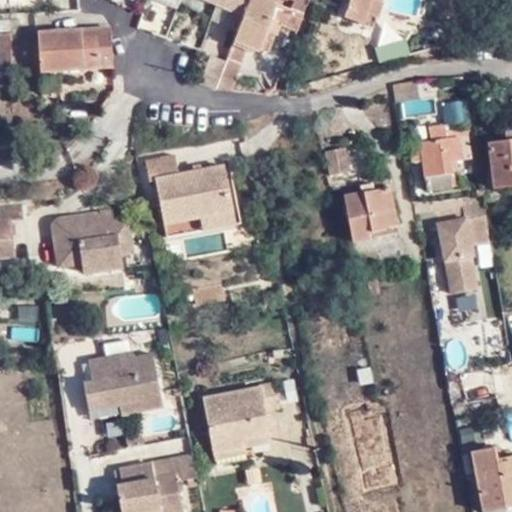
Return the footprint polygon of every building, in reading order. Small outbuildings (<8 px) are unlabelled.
[(219,0),(218,2),(247,15),(254,0),(219,0)] [(254,0),(247,15),(241,29),(231,56),(246,61),(253,43),(271,52),(283,22),(300,28),(306,12),(295,7),(278,0),(254,0)] [(300,0),(298,0),(295,7),(306,12),(309,4),(300,0)] [(355,0),(352,13),(371,17),(374,8),(376,0),(355,0)] [(386,0),(376,0),(374,8),(384,10),(386,0)] [(241,29),(247,15),(218,2),(212,16),(241,29)] [(61,67),(113,65),(113,27),(108,25),(100,26),(100,28),(41,31),(42,68),(61,67)] [(0,34),(0,51),(1,73),(13,73),(12,34),(0,34)] [(407,42),(375,48),(378,64),(410,58),(407,42)] [(205,83),(218,87),(229,60),(216,55),(205,83)] [(235,90),(246,61),(231,56),(229,60),(218,87),(235,90)] [(62,89),(61,67),(42,68),(40,68),(41,91),(62,89)] [(400,84),(401,90),(403,104),(427,101),(426,81),(400,84)] [(445,127),(469,124),(467,101),(442,104),(445,127)] [(437,145),(430,145),(432,164),(435,191),(458,189),(456,163),(476,161),(472,133),(451,135),(449,129),(435,130),(437,145)] [(511,142),(493,144),(499,188),(511,187),(511,142)] [(421,165),(432,164),(430,145),(419,146),(421,165)] [(354,148),(336,150),(342,176),(365,174),(363,156),(355,156),(354,148)] [(153,177),(160,175),(184,171),(180,151),(149,157),(153,177)] [(204,213),(236,206),(227,162),(184,171),(160,175),(169,219),(204,213)] [(398,188),(352,195),(361,241),(379,237),(379,232),(405,226),(398,188)] [(481,199),(462,201),(465,219),(438,224),(452,295),(479,289),(471,247),(490,243),(481,199)] [(11,219),(24,218),(23,204),(0,206),(0,256),(14,256),(11,219)] [(204,213),(206,226),(238,219),(236,206),(204,213)] [(53,225),(58,254),(83,250),(85,262),(86,271),(123,266),(121,254),(115,221),(112,209),(60,218),(56,220),(53,225)] [(206,226),(204,213),(169,219),(171,233),(206,226)] [(129,219),(115,221),(121,254),(135,252),(129,219)] [(61,266),(85,262),(83,250),(58,254),(61,266)] [(226,280),(197,286),(201,302),(229,296),(226,280)] [(476,292),(453,298),(457,313),(480,307),(476,292)] [(470,321),(474,359),(509,355),(505,318),(470,321)] [(98,396),(100,404),(120,401),(141,397),(144,407),(163,403),(153,351),(134,354),(132,349),(89,357),(93,378),(85,380),(88,397),(98,396)] [(248,437),(273,433),(269,410),(283,407),(278,380),(264,383),(264,385),(208,395),(218,452),(249,446),(248,437)] [(175,392),(183,391),(181,384),(173,386),(175,392)] [(89,406),(100,404),(98,396),(88,397),(89,406)] [(122,411),(144,407),(141,397),(120,401),(122,411)] [(471,426),(458,430),(465,450),(477,446),(471,426)] [(127,436),(128,446),(146,443),(144,432),(127,436)] [(274,440),(273,433),(248,437),(249,446),(274,440)] [(251,457),(249,446),(218,452),(220,462),(251,457)] [(178,479),(198,475),(194,451),(151,459),(152,462),(154,476),(176,473),(178,479)] [(481,454),(488,507),(511,503),(511,457),(503,459),(502,453),(481,454)] [(160,511),(163,511),(183,508),(178,479),(176,473),(154,476),(152,462),(120,469),(123,483),(124,492),(121,493),(124,511),(130,511),(160,507),(160,511)]
